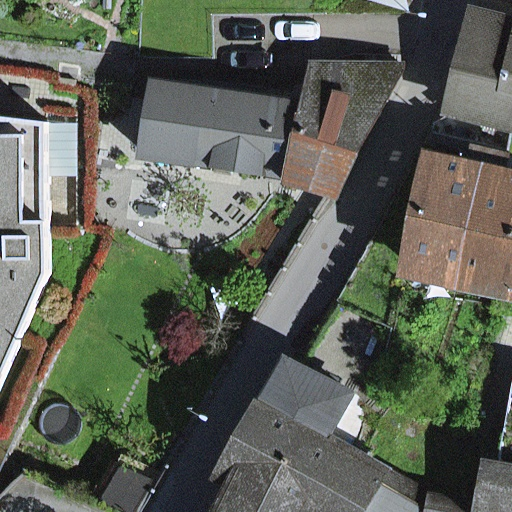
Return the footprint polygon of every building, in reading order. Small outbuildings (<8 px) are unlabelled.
[(369,0),(410,11),(406,0),(369,0)] [(511,22),(481,15),(456,114),(502,126),(511,92),(511,22)] [(292,177),(291,183),(338,198),(377,116),(381,118),(406,68),(357,66),(318,74),(306,109),(292,177)] [(158,84),(147,156),(292,177),(306,109),(272,102),(274,90),(210,81),(208,92),(158,84)] [(51,124),(0,117),(0,393),(52,274),(51,177),(51,124)] [(51,177),(79,178),(79,124),(51,124),(51,177)] [(411,268),(462,278),(488,151),(477,149),(474,159),(439,149),(411,268)] [(508,156),(488,151),(462,278),(511,289),(511,171),(505,170),(508,156)] [(328,439),(352,395),(301,368),(290,362),(224,478),(237,485),(283,511),(424,511),(406,502),(413,490),(328,439)] [(511,511),(511,399),(501,462),(486,460),(478,506),(431,497),(427,511),(511,511)] [(283,511),(237,485),(223,511),(283,511)] [(406,502),(424,511),(427,511),(431,497),(432,493),(416,485),(413,490),(406,502)]
